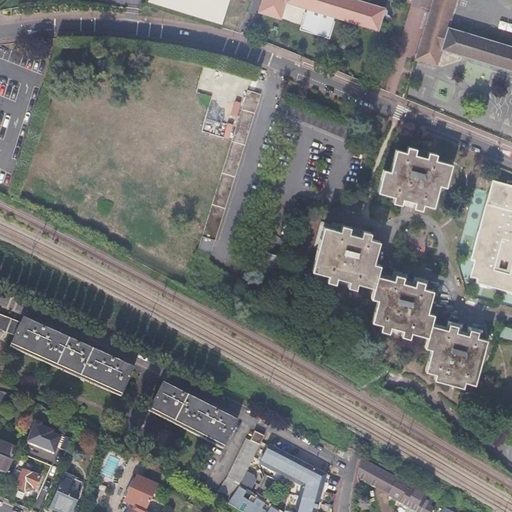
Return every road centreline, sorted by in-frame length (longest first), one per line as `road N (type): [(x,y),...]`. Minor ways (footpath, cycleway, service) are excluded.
road 1 (residential): [(511,159),(240,50),(138,30),(0,32)]
road 2 (residential): [(344,511),(351,467),(0,300)]
